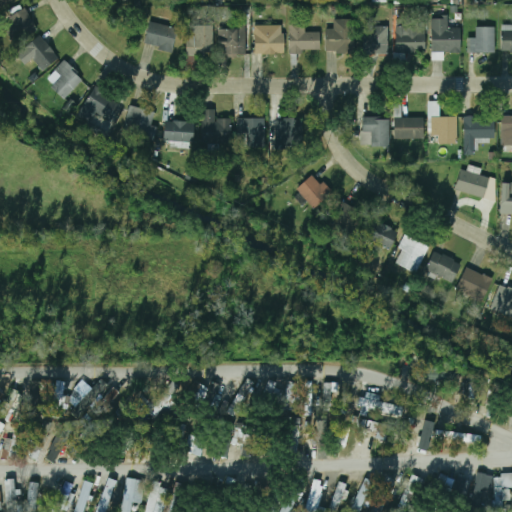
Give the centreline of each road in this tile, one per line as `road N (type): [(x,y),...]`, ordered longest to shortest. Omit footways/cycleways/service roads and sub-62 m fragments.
road 1 (residential): [(511,82),(176,87),(115,65),(62,0)]
road 2 (residential): [(511,252),(365,174),(334,132),(329,87)]
